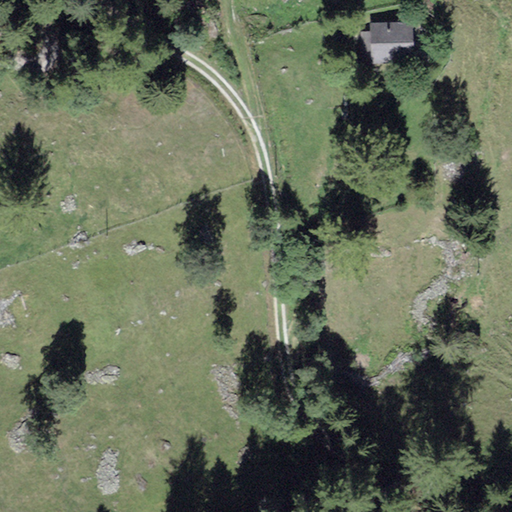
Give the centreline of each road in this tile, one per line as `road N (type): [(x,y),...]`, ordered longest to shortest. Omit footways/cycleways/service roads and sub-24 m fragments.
road 1 (unclassified): [(409,511),(300,406),(288,367),(260,131),(206,60),(106,0)]
road 2 (unclassified): [(33,0),(50,62),(23,64),(0,33)]
